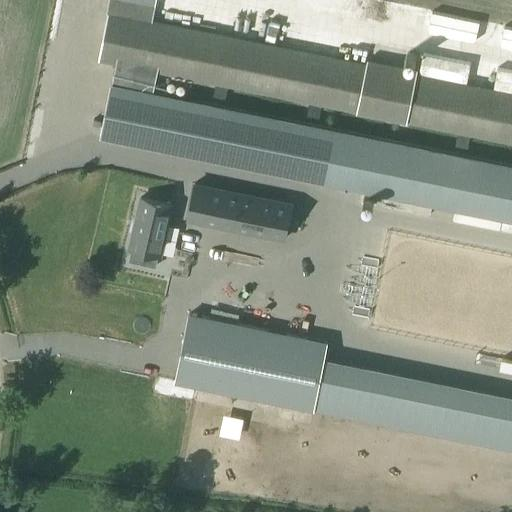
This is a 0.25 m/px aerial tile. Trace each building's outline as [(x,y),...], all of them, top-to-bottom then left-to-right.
[(116,0),(114,14),(109,13),(99,61),(122,65),(117,88),(112,86),(102,135),(382,191),(511,217),(511,168),(432,152),(435,142),(422,139),(420,150),(360,138),(362,127),(354,125),(352,136),(264,118),(266,108),(254,105),(252,116),(202,105),(204,94),(192,92),(190,103),(138,92),(142,69),(309,104),(307,112),(320,115),(322,106),(457,134),(455,142),(468,144),(469,137),(511,145),(511,96),(417,77),(418,73),(368,62),(367,66),(152,22),(156,0),(116,0)] [(207,190),(199,226),(295,246),(303,210),(215,192),(207,190)] [(140,198),(128,249),(141,252),(138,263),(155,267),(169,205),(140,198)] [(317,256),(326,256),(328,212),(319,212),(317,256)] [(176,267),(198,267),(198,253),(176,253),(176,267)] [(302,284),(303,268),(266,268),(266,283),(302,284)] [(321,362),(322,362),(326,342),(189,314),(175,382),(312,409),(321,362)] [(511,400),(322,362),(321,362),(312,409),(511,450),(511,400)]
